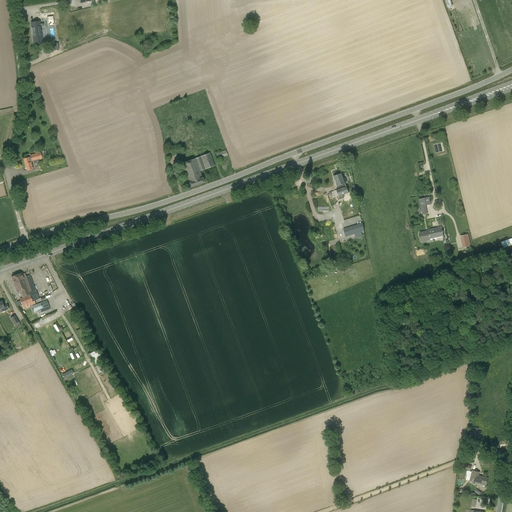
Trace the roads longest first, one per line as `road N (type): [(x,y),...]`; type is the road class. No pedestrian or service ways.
road 1 (secondary): [(0,270),(511,86)]
road 2 (unclassified): [(24,240),(219,183),(511,69)]
road 3 (unclassified): [(24,240),(3,162),(23,103),(14,0)]
